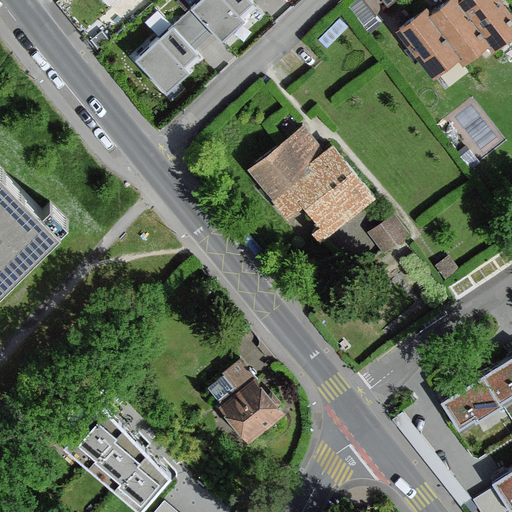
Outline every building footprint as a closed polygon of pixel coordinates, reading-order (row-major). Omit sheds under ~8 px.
[(107,0),(118,12),(130,0),(107,0)] [(199,0),(187,10),(217,47),(255,15),(241,0),(199,0)] [(491,41),(461,0),(460,0),(449,0),(432,14),(462,53),(467,59),(491,41)] [(511,14),(500,0),(460,0),(461,0),(491,41),(496,46),(511,33),(511,14)] [(462,53),(432,14),(426,8),(400,28),(436,73),(462,53)] [(170,34),(133,66),(161,99),(200,66),(170,34)] [(324,153),(304,128),(255,164),(277,191),(275,193),(292,213),(305,201),(324,225),(372,191),(334,145),(324,153)] [(479,161),(468,146),(461,152),(473,166),(479,161)] [(0,165),(0,286),(60,227),(0,165)] [(394,231),(402,225),(392,211),(370,227),(380,241),(388,236),(390,239),(397,234),(394,231)] [(409,233),(402,225),(394,231),(397,234),(390,239),(388,236),(380,241),(387,249),(409,233)] [(456,270),(446,257),(438,264),(448,276),(456,270)] [(226,404),(255,381),(259,378),(242,357),(224,371),(225,372),(209,386),(220,398),(221,397),(226,404)] [(511,362),(438,408),(460,434),(511,403),(511,362)] [(255,381),(226,404),(250,433),(279,410),(255,381)] [(60,461),(118,511),(147,511),(169,487),(99,424),(60,461)] [(511,511),(511,475),(490,490),(506,511),(511,511)] [(204,493),(186,476),(171,492),(192,511),(207,511),(212,507),(200,496),(204,493)] [(189,511),(169,495),(154,511),(189,511)]
